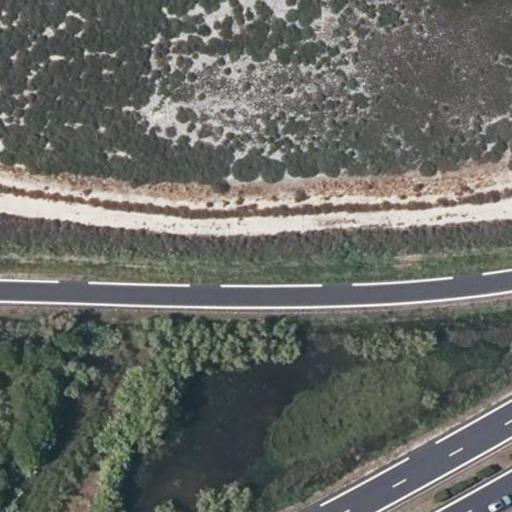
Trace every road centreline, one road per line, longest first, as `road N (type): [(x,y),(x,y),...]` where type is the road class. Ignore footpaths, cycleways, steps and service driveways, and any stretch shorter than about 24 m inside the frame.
road 1 (trunk): [(511,280),(362,297),(0,289)]
road 2 (trunk): [(511,418),(343,511)]
